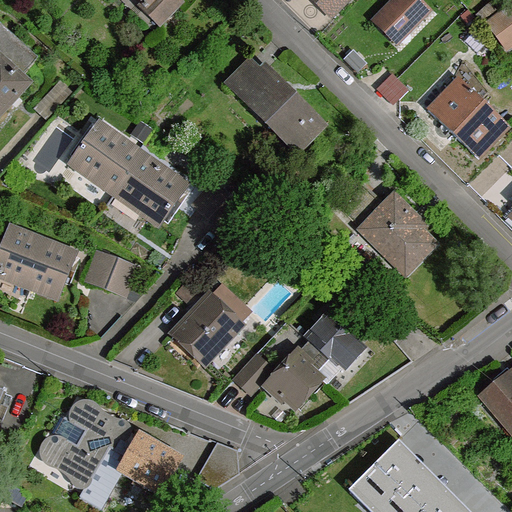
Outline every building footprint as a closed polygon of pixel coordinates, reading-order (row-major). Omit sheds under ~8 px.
[(136,0),(165,26),(187,1),(186,0),(136,0)] [(311,0),(331,20),(352,0),(311,0)] [(391,0),(374,16),(401,46),(439,11),(429,0),(391,0)] [(511,49),(511,48),(511,4),(491,20),(511,49)] [(0,120),(5,125),(38,87),(25,76),(41,58),(2,25),(0,27),(0,120)] [(332,127),(257,56),(227,87),(302,158),(332,127)] [(511,123),(468,77),(434,110),(482,160),(511,132),(511,123)] [(105,118),(71,165),(162,230),(196,183),(105,118)] [(246,209),(216,182),(196,204),(226,231),(246,209)] [(447,244),(400,196),(360,234),(408,283),(447,244)] [(84,254),(13,226),(0,258),(0,280),(63,305),(84,254)] [(97,249),(84,282),(128,299),(141,266),(97,249)] [(218,295),(174,335),(206,369),(250,326),(218,295)] [(264,350),(236,382),(253,397),(263,385),(298,417),(343,367),(352,375),(377,347),(333,308),(282,366),(264,350)] [(511,374),(483,400),(511,433),(511,374)] [(0,419),(3,421),(12,396),(2,392),(5,386),(0,383),(0,419)] [(70,478),(75,485),(79,488),(85,488),(90,485),(93,481),(93,476),(111,444),(115,448),(121,439),(128,441),(133,433),(132,424),(125,418),(115,415),(104,409),(99,402),(93,399),(84,398),(76,401),(70,410),(70,420),(64,416),(56,434),(48,436),(42,443),(41,452),(43,460),(51,465),(59,468),(66,472),(70,478)] [(189,455),(140,427),(117,469),(166,496),(189,455)] [(395,446),(355,486),(379,510),(419,470),(395,446)] [(422,511),(442,493),(419,470),(379,510),(381,511),(422,511)] [(461,511),(442,493),(422,511),(461,511)]
